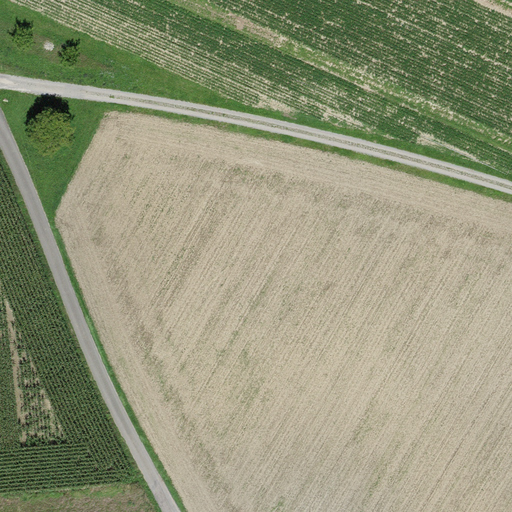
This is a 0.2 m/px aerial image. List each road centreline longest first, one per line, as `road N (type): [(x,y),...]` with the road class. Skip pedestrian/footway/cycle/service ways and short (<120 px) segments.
road 1 (track): [(0,84),(293,131),(511,191)]
road 2 (track): [(172,511),(96,363),(0,122)]
